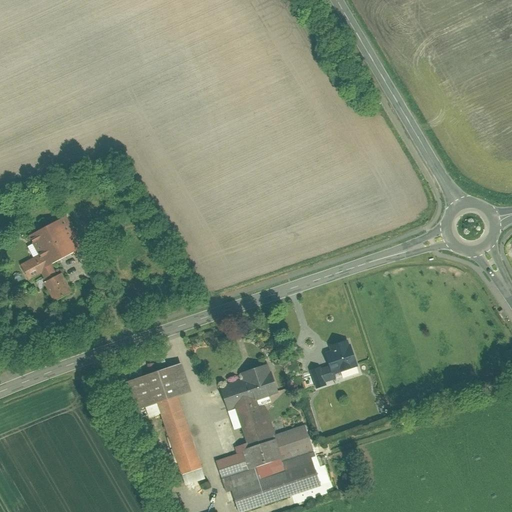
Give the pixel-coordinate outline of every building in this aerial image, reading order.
[(68,214),(29,232),(39,254),(18,263),(29,286),(44,279),(55,302),(74,293),(63,271),(58,273),(52,261),(83,246),(68,214)] [(146,301),(149,309),(191,294),(189,287),(146,301)] [(501,309),(497,311),(502,320),(507,317),(501,309)] [(329,365),(310,372),(316,390),(361,375),(349,341),(324,349),(329,365)] [(179,361),(121,381),(131,409),(156,401),(184,484),(204,477),(175,393),(188,389),(179,361)] [(238,379),(218,386),(226,409),(236,405),(252,449),(220,460),(238,511),(321,482),(301,424),(273,433),(261,398),(277,392),(267,363),(237,374),(238,379)] [(415,393),(400,399),(402,405),(404,409),(419,403),(417,399),(415,393)] [(183,511),(163,476),(150,485),(165,511),(214,511),(213,511),(183,511)]
